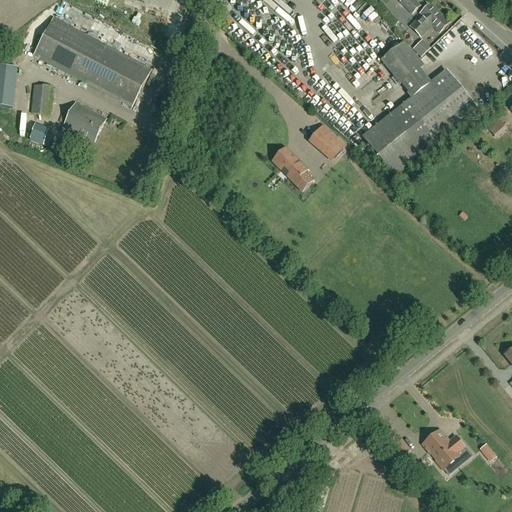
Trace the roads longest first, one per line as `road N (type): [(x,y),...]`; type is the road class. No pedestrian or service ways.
road 1 (tertiary): [(237,511),(511,285)]
road 2 (unclassified): [(144,176),(211,0)]
